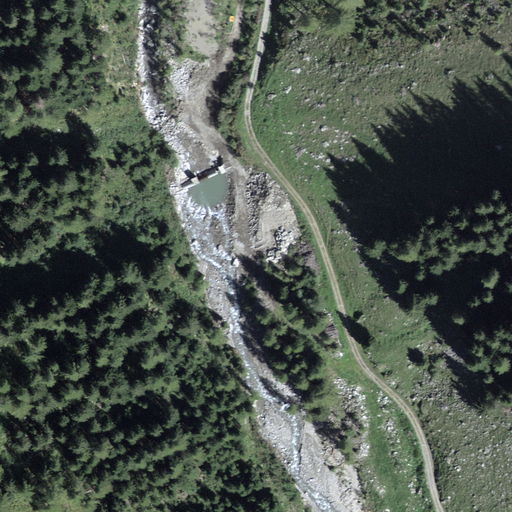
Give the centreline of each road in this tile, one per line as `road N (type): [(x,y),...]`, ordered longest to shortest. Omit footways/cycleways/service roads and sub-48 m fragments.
road 1 (track): [(265,0),(241,133),(286,184),(322,254),(351,350),(431,461),(442,511)]
road 2 (track): [(241,0),(209,118),(236,174),(266,309),(301,359),(366,373)]
